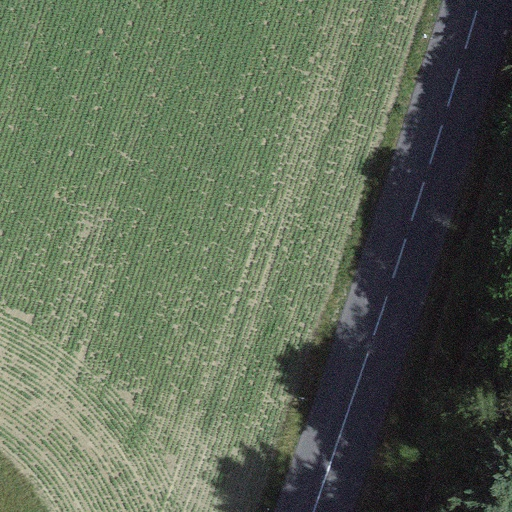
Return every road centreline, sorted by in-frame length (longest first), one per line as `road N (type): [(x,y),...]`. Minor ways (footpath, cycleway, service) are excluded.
road 1 (tertiary): [(319,511),(487,0)]
road 2 (track): [(433,511),(511,257)]
